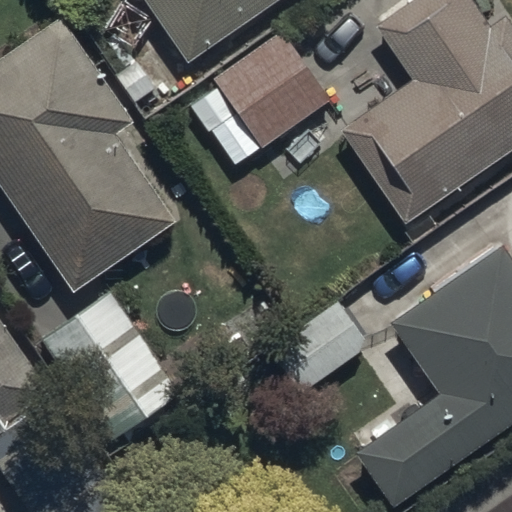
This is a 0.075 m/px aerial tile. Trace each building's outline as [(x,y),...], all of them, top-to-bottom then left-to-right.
[(145,0),(186,57),(265,0),(145,0)] [(400,0),(373,20),(410,71),(340,121),(407,214),(511,138),(511,18),(506,10),(490,21),(474,0),(400,0)] [(60,7),(0,48),(0,208),(13,199),(74,286),(177,214),(115,125),(133,112),(60,7)] [(332,93),(280,22),(209,73),(235,109),(261,144),(332,93)] [(511,250),(501,235),(498,238),(390,315),(438,383),(354,444),(395,501),(511,417),(511,250)] [(180,389),(108,283),(36,332),(109,438),(180,389)] [(353,339),(331,303),(204,379),(226,415),(353,339)] [(142,511),(0,311),(0,464),(33,511),(142,511)]
